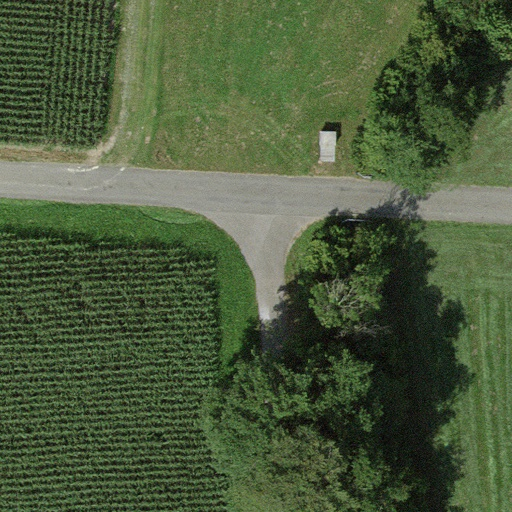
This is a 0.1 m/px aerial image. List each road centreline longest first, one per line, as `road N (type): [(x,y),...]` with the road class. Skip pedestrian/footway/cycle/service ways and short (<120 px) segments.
road 1 (unclassified): [(0,185),(511,211)]
road 2 (track): [(268,199),(278,511)]
